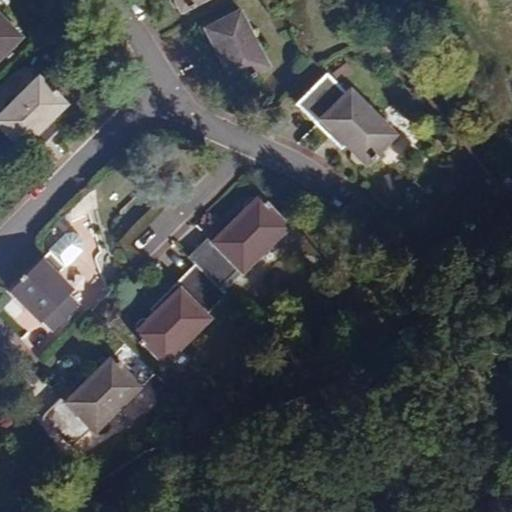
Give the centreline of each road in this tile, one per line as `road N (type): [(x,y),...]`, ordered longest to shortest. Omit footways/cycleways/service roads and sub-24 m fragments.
road 1 (track): [(74,511),(145,462),(403,347),(511,247)]
road 2 (residential): [(0,249),(142,109),(165,96)]
road 3 (residential): [(146,247),(227,174),(237,145)]
road 4 (residential): [(237,145),(290,162),(360,208)]
